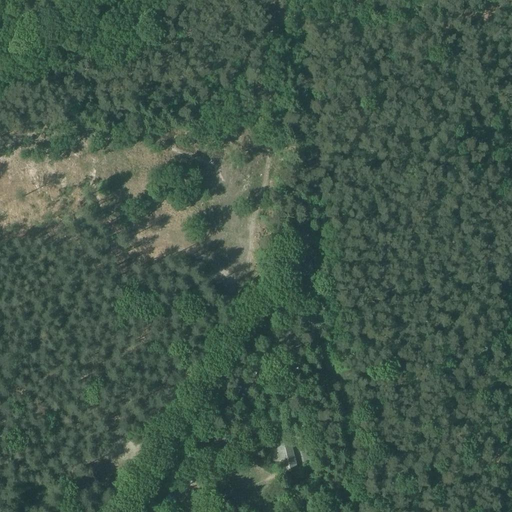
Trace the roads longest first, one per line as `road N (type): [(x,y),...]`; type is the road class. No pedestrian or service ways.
road 1 (track): [(511,270),(489,331),(480,391),(506,511)]
road 2 (track): [(230,361),(239,391),(262,403),(294,403),(305,354),(301,329),(263,321),(234,351)]
road 3 (track): [(234,351),(125,511)]
road 4 (track): [(359,511),(338,359)]
